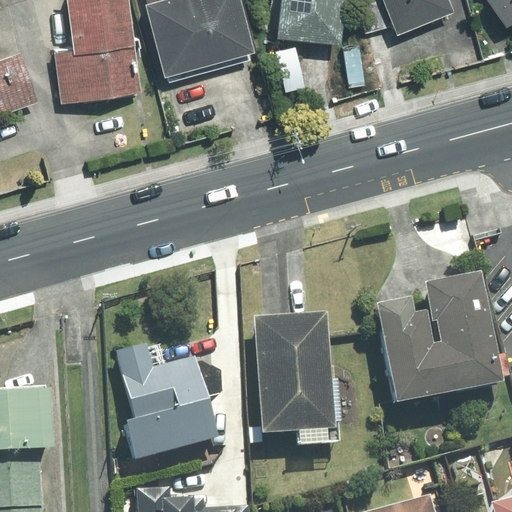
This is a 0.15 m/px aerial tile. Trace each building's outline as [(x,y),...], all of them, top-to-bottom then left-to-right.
[(118,0),(52,0),(61,52),(43,55),(53,110),(135,96),(118,0)] [(227,0),(162,0),(131,9),(152,83),(244,57),(227,0)] [(269,0),(265,39),(332,46),(337,0),(269,0)] [(438,0),(369,0),(388,42),(446,17),(438,0)] [(496,33),(511,21),(511,0),(473,0),(475,6),(496,33)] [(0,113),(30,102),(12,53),(0,56),(0,113)] [(488,394),(470,282),(413,290),(417,310),(364,318),(379,412),(488,394)] [(285,453),(333,450),(327,351),(318,351),(316,322),(243,326),(250,445),(284,443),(285,453)] [(207,448),(185,363),(145,374),(138,347),(105,356),(124,427),(110,431),(124,484),(161,474),(158,461),(207,448)] [(58,385),(0,386),(0,448),(60,447),(58,385)] [(0,511),(48,511),(46,474),(0,476),(0,511)] [(511,511),(511,500),(485,506),(485,511),(511,511)]
